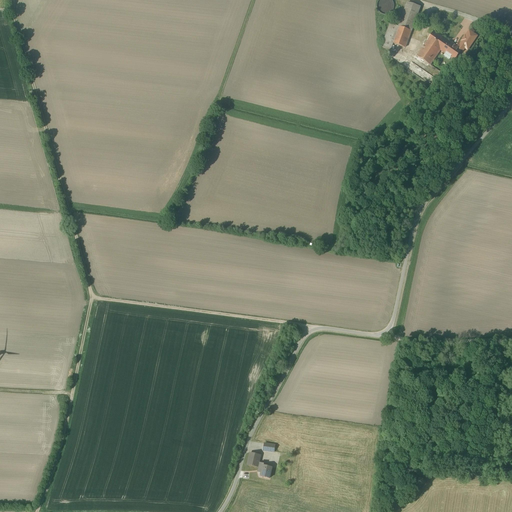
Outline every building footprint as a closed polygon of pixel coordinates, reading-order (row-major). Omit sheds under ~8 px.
[(377,4),(376,7),(377,9),(378,12),(380,14),(383,15),(386,15),(389,14),(391,13),(393,10),(394,8),(393,5),(393,2),(391,0),(390,0),(379,0),(378,1),(377,4)] [(399,27),(412,32),(421,8),(406,3),(398,26),(389,23),(380,48),(391,52),(393,45),(399,27)] [(412,32),(399,27),(393,45),(406,49),(412,32)] [(462,50),(433,31),(416,57),(430,66),(440,52),(455,61),(462,50)] [(276,445),(264,443),(262,452),(274,454),(276,445)] [(262,455),(250,453),(247,466),(259,469),(262,455)] [(263,465),(259,478),(271,481),(275,468),(263,465)]
